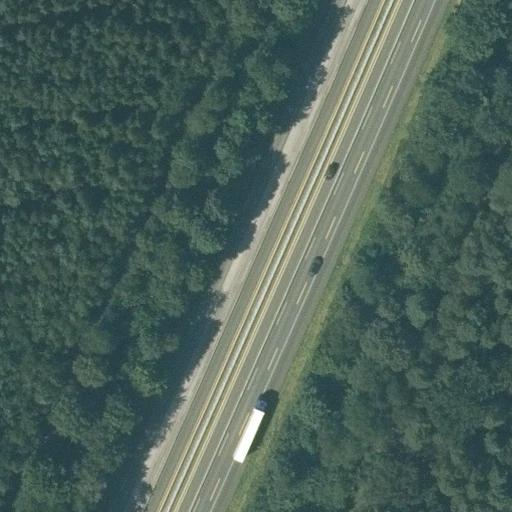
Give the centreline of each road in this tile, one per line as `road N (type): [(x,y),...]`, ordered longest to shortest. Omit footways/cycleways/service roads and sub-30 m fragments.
road 1 (motorway): [(190,511),(424,0)]
road 2 (motorway): [(364,0),(141,511)]
